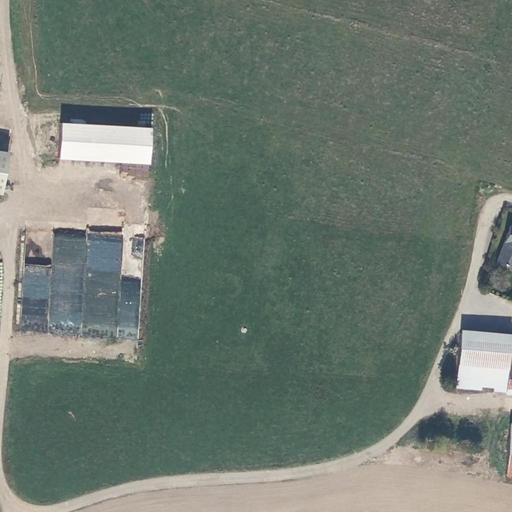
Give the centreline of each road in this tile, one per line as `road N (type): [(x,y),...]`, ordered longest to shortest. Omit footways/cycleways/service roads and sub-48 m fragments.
road 1 (unclassified): [(48,511),(133,487),(294,473),(386,444),(428,399),(490,213),(511,204)]
road 2 (unclassified): [(0,217),(11,223),(0,381)]
